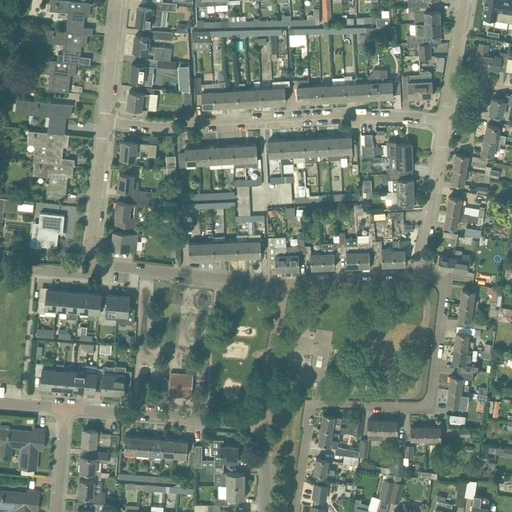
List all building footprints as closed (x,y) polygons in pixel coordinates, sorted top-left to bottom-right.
[(92,4),(92,3),(59,0),(49,0),(50,3),(50,9),(70,12),(69,24),(68,24),(68,31),(83,33),(83,32),(85,15),(84,15),(84,11),(89,12),(90,4),(92,4)] [(322,0),(323,9),(330,9),(329,0),(322,0)] [(485,0),(482,18),(495,20),(498,0),(485,0)] [(498,0),(495,20),(508,22),(511,0),(510,0),(498,0)] [(162,2),(152,1),(152,2),(153,2),(152,8),(138,7),(137,14),(136,24),(142,24),(143,27),(151,28),(151,25),(161,26),(163,10),(176,11),(177,2),(162,2)] [(428,5),(408,6),(408,11),(414,11),(414,23),(415,23),(440,22),(439,10),(429,11),(428,5)] [(319,8),(313,8),(314,19),(303,19),(304,24),(304,25),(316,24),(320,24),(319,8)] [(232,21),(228,21),(229,26),(241,26),(241,20),(241,16),(232,16),(232,21)] [(365,27),(365,33),(366,39),(366,45),(378,45),(378,39),(377,27),(377,17),(376,17),(377,27),(365,27)] [(377,27),(390,26),(390,17),(377,17),(377,27)] [(440,33),(440,22),(415,23),(415,34),(407,34),(408,44),(430,43),(430,35),(441,34),(441,33),(440,33)] [(176,32),(187,33),(188,24),(177,23),(176,32)] [(390,26),(377,27),(378,39),(378,33),(390,32),(390,26)] [(80,45),(81,41),(86,42),(87,33),(83,32),(83,33),(68,31),(47,28),(47,33),(47,40),(65,42),(64,54),(58,53),(57,60),(64,61),(76,62),(76,63),(80,63),(81,45),(80,45)] [(246,30),(246,36),(246,40),(248,40),(248,39),(258,39),(258,38),(258,29),(246,30)] [(258,29),(258,38),(258,35),(270,35),(270,29),(258,29)] [(173,31),(157,30),(156,38),(172,39),(173,31)] [(210,41),(210,31),(192,31),(193,49),(210,48),(210,41)] [(154,52),(153,59),(170,61),(172,48),(148,45),(149,37),(135,35),(133,51),(147,52),(154,52)] [(315,37),(307,38),(307,46),(307,52),(316,51),(315,37)] [(477,50),(474,68),(485,70),(485,68),(498,70),(501,70),(505,71),(507,62),(507,58),(508,53),(501,52),(500,57),(486,55),(488,44),(479,43),(478,51),(477,50)] [(418,45),(419,57),(431,57),(430,44),(418,45)] [(436,56),(436,59),(437,62),(436,70),(443,70),(445,62),(445,56),(436,56)] [(68,92),(70,74),(70,70),(75,71),(76,63),(76,62),(64,61),(57,60),(36,57),(35,62),(42,63),(41,68),(50,69),(48,89),(52,90),(68,92)] [(158,66),(158,71),(174,72),(175,62),(159,60),(158,66)] [(130,80),(140,81),(143,82),(143,84),(152,85),(154,66),(146,65),(132,63),(130,80)] [(181,76),(180,76),(181,90),(189,91),(187,65),(180,66),(181,76)] [(368,76),(368,82),(369,98),(381,97),(380,69),(372,70),(372,72),(368,76)] [(387,69),(380,69),(381,97),(393,96),(393,93),(400,93),(400,80),(392,80),(388,81),(387,69)] [(419,71),(420,75),(421,97),(432,96),(431,75),(432,73),(431,71),(428,70),(427,71),(419,71)] [(409,97),(421,97),(420,75),(402,76),(402,87),(408,87),(409,97)] [(362,76),(356,77),(357,98),(369,98),(368,82),(363,82),(362,76)] [(357,98),(356,77),(356,83),(344,83),(345,99),(357,98)] [(310,101),(309,79),(296,80),(298,102),(310,101)] [(219,83),(213,83),(213,90),(214,106),(226,106),(226,90),(225,81),(219,81),(219,83)] [(9,83),(7,93),(15,94),(15,93),(15,90),(16,84),(9,83)] [(333,84),(334,100),(345,99),(344,83),(333,84)] [(321,84),(309,85),(310,101),(321,100),(321,84)] [(321,84),(321,100),(334,100),(333,84),(321,84)] [(129,91),(127,107),(148,109),(150,93),(154,94),(154,88),(141,87),(140,92),(129,91)] [(261,88),(262,104),(274,103),(273,87),(261,88)] [(285,87),(273,87),(274,103),(286,102),(285,87)] [(250,104),(249,88),(237,89),(238,105),(250,104)] [(261,88),(249,88),(250,104),(262,104),(261,88)] [(226,90),(226,106),(238,105),(237,89),(226,90)] [(202,107),(214,106),(213,90),(201,91),(202,107)] [(183,91),(184,94),(184,104),(192,104),(191,92),(183,91)] [(492,98),(489,113),(502,116),(504,106),(504,104),(511,105),(511,94),(502,93),(500,99),(492,98)] [(17,99),(15,112),(29,114),(30,106),(38,107),(37,115),(51,116),(50,126),(49,126),(49,132),(49,133),(64,134),(66,116),(65,116),(65,112),(71,113),(72,104),(36,101),(17,99)] [(499,127),(497,126),(487,124),(484,139),(501,142),(504,143),(506,135),(497,134),(499,127)] [(28,130),(28,134),(29,134),(34,135),(33,140),(39,141),(39,145),(37,161),(45,162),(61,164),(62,157),(63,146),(62,146),(62,142),(68,143),(69,135),(69,134),(64,134),(49,133),(49,132),(47,132),(29,130),(28,130)] [(372,134),(364,135),(365,145),(362,145),(362,157),(374,156),(374,144),(373,144),(372,134)] [(351,135),(339,136),(341,158),(347,157),(346,152),(352,151),(351,135)] [(339,136),(328,137),(328,153),(329,160),(340,159),(340,158),(341,158),(339,136)] [(316,137),(304,138),(305,162),(317,161),(317,154),(316,154),(316,137)] [(316,154),(317,154),(328,153),(328,137),(316,137),(316,154)] [(304,138),(292,139),(293,155),(293,163),(305,162),(304,138)] [(268,140),(268,150),(269,156),(281,156),(280,139),(268,140)] [(280,139),(281,156),(293,155),(292,139),(280,139)] [(499,150),(501,142),(484,139),(481,153),(493,155),(494,149),(499,150)] [(121,158),(124,158),(123,163),(135,164),(136,159),(136,149),(148,150),(148,156),(156,156),(157,144),(122,141),(121,158)] [(387,156),(411,154),(411,143),(396,144),(395,141),(386,142),(387,156)] [(244,144),(233,145),(233,161),(234,161),(235,167),(246,166),(244,144)] [(257,160),(257,154),(256,144),(244,144),(246,166),(252,166),(252,160),(257,160)] [(233,145),(221,146),(222,162),(233,161),(233,145)] [(197,147),(198,163),(210,162),(209,146),(197,147)] [(221,146),(209,146),(210,162),(210,168),(222,168),(222,162),(221,146)] [(179,153),(179,164),(179,167),(186,167),(186,164),(198,163),(197,147),(185,148),(185,152),(179,153)] [(467,162),(468,156),(468,155),(456,153),(453,168),(470,170),(471,163),(467,162)] [(412,167),(411,154),(387,156),(387,157),(389,157),(390,167),(387,168),(388,174),(402,173),(401,167),(412,167)] [(33,161),(33,165),(39,165),(38,171),(50,172),(50,177),(47,197),(65,198),(68,176),(67,176),(67,173),(73,173),(73,166),(74,165),(61,164),(45,162),(37,161),(34,161),(33,161)] [(176,167),(167,167),(168,182),(169,182),(172,182),(176,182),(176,167)] [(469,178),(470,170),(453,168),(451,182),(463,184),(464,177),(469,178)] [(492,169),(490,177),(498,178),(499,175),(500,172),(500,171),(492,169)] [(119,173),(118,189),(132,191),(138,191),(137,197),(153,199),(154,192),(138,190),(139,182),(133,182),(133,175),(129,174),(119,173)] [(402,179),(402,173),(388,174),(382,174),(382,182),(388,182),(388,180),(392,180),(392,191),(413,190),(413,178),(402,179)] [(258,179),(246,180),(246,185),(249,185),(262,184),(261,175),(257,175),(258,179)] [(299,196),(295,196),(295,202),(307,202),(307,196),(307,190),(304,190),(299,191),(299,196)] [(392,191),(386,191),(387,198),(391,198),(391,203),(387,203),(387,209),(403,208),(403,202),(414,202),(413,190),(392,191)] [(363,192),(364,200),(375,200),(374,192),(363,192)] [(465,205),(460,204),(461,198),(449,196),(447,211),(464,213),(465,205)] [(137,203),(137,204),(159,206),(160,200),(153,199),(137,197),(137,203)] [(5,198),(4,210),(17,211),(18,199),(5,198)] [(116,201),(115,217),(116,217),(115,223),(135,225),(137,204),(137,203),(116,201)] [(211,202),(211,208),(212,214),(224,213),(223,208),(223,202),(211,202)] [(295,218),(294,207),(285,208),(286,219),(295,218)] [(447,211),(444,225),(454,227),(456,227),(457,221),(457,220),(468,222),(469,214),(464,213),(447,211)] [(40,215),(37,245),(41,245),(41,246),(50,247),(57,247),(57,245),(57,239),(57,237),(55,237),(55,234),(55,232),(56,232),(62,233),(64,218),(64,215),(40,212),(40,213),(40,215)] [(136,250),(138,228),(131,227),(130,233),(113,231),(112,248),(136,250)] [(466,227),(464,235),(472,236),(480,237),(481,229),(466,227)] [(358,251),(358,267),(370,266),(370,255),(376,255),(375,241),(374,231),(374,228),(369,228),(369,231),(369,242),(358,242),(357,242),(358,251)] [(299,258),(305,258),(305,246),(304,246),(303,231),(297,231),(298,245),(286,246),(287,270),(299,269),(299,258)] [(394,265),(393,241),(382,242),(381,231),(374,231),(375,241),(376,255),(381,255),(382,265),(394,265)] [(172,241),(171,241),(172,255),(180,255),(179,241),(178,241),(178,232),(171,232),(172,241)] [(322,253),(323,268),(335,267),(334,257),(340,256),(339,232),(339,242),(322,243),(322,253)] [(345,232),(339,232),(340,256),(346,256),(346,267),(358,267),(358,251),(358,245),(346,245),(346,238),(345,232)] [(480,237),(472,236),(471,244),(486,247),(487,238),(480,237)] [(268,237),(269,260),(275,259),(276,270),(287,270),(286,246),(275,247),(274,237),(268,237)] [(266,249),(265,239),(248,240),(249,256),(261,256),(261,250),(266,249)] [(225,257),(237,257),(237,240),(225,241),(225,257)] [(237,257),(249,256),(248,240),(237,240),(237,257)] [(201,258),(213,258),(213,241),(201,242),(201,258)] [(213,258),(225,257),(225,241),(213,241),(213,258)] [(393,241),(394,265),(406,264),(405,250),(406,250),(406,241),(393,241)] [(189,259),(201,258),(201,242),(189,242),(189,259)] [(311,268),(323,268),(322,253),(311,253),(310,246),(305,246),(305,258),(311,258),(311,268)] [(437,267),(452,269),(454,257),(454,254),(453,253),(448,252),(446,253),(446,256),(440,255),(437,267)] [(469,259),(454,257),(452,269),(467,271),(469,259)] [(487,293),(492,294),(490,308),(497,309),(499,294),(498,294),(499,288),(488,286),(487,293)] [(478,300),(473,300),(474,291),(462,289),(460,304),(477,306),(478,300)] [(39,300),(38,312),(40,312),(40,314),(55,316),(56,308),(57,291),(46,290),(45,300),(39,300)] [(68,291),(57,291),(56,308),(67,309),(68,291)] [(67,309),(66,317),(77,318),(78,310),(79,292),(68,291),(67,309)] [(90,293),(79,292),(78,310),(89,311),(90,293)] [(101,294),(90,293),(89,311),(99,312),(100,305),(101,294)] [(100,305),(99,312),(99,317),(116,318),(116,322),(118,296),(107,295),(106,305),(100,305)] [(118,296),(116,322),(133,324),(135,308),(129,307),(129,297),(130,297),(118,296)] [(458,319),(470,320),(471,314),(478,314),(479,307),(477,307),(477,306),(460,304),(458,319)] [(499,307),(497,320),(509,321),(510,315),(505,308),(499,307)] [(486,328),(487,320),(475,318),(474,327),(486,328)] [(37,328),(36,336),(53,337),(54,329),(37,328)] [(454,347),(473,349),(474,342),(468,341),(468,334),(456,332),(454,347)] [(473,349),(454,347),(453,354),(452,354),(451,355),(450,359),(451,361),(452,361),(452,362),(458,362),(457,369),(475,371),(475,372),(479,372),(480,363),(472,362),(473,349)] [(483,351),(483,358),(490,359),(491,352),(490,352),(484,351),(483,351)] [(51,387),(53,370),(42,369),(43,363),(36,363),(35,375),(41,376),(40,386),(51,387)] [(114,367),(112,393),(124,394),(124,393),(124,388),(130,388),(132,371),(125,370),(126,366),(114,365),(114,367)] [(103,368),(97,367),(96,373),(96,380),(102,381),(101,391),(112,393),(114,367),(103,366),(103,372),(103,368)] [(450,375),(449,390),(468,392),(469,385),(462,384),(462,378),(473,380),(475,371),(457,369),(456,376),(450,375)] [(64,370),(53,370),(51,387),(62,388),(64,370)] [(73,389),(74,371),(64,370),(62,388),(73,389)] [(85,372),(74,371),(73,389),(83,390),(85,372)] [(96,373),(85,372),(83,390),(95,391),(96,380),(96,373)] [(191,393),(192,378),(170,377),(169,392),(191,393)] [(479,386),(478,394),(484,394),(486,395),(487,387),(479,386)] [(449,390),(447,404),(459,406),(466,407),(468,392),(449,390)] [(484,395),(484,394),(478,394),(477,393),(476,400),(478,400),(480,403),(485,404),(486,395),(484,395)] [(323,413),(321,428),(340,431),(341,426),(341,424),(342,417),(334,416),(334,415),(323,413)] [(449,414),(449,421),(461,423),(464,423),(465,416),(449,414)] [(354,428),(353,434),(360,435),(362,421),(355,420),(354,428)] [(382,439),(383,420),(368,420),(368,432),(368,439),(382,439)] [(382,439),(390,439),(390,432),(397,433),(397,420),(383,420),(382,439)] [(20,467),(25,468),(35,469),(36,461),(35,461),(37,443),(43,444),(45,430),(33,429),(33,432),(9,430),(9,426),(0,425),(0,459),(11,460),(13,446),(22,447),(20,467)] [(425,439),(425,427),(411,427),(411,439),(425,439)] [(425,443),(440,444),(440,427),(425,427),(425,439),(425,443)] [(337,446),(338,439),(340,431),(321,428),(318,443),(330,445),(337,446)] [(103,444),(110,444),(110,442),(119,442),(119,435),(97,433),(97,430),(83,429),(82,444),(96,445),(96,439),(103,439),(103,444)] [(470,437),(471,429),(460,429),(460,437),(470,437)] [(125,435),(124,445),(124,452),(136,453),(138,436),(125,435)] [(150,437),(138,436),(136,453),(149,454),(148,459),(149,459),(150,437)] [(163,438),(150,437),(149,459),(154,459),(154,454),(161,455),(163,438)] [(175,439),(163,438),(161,455),(174,456),(175,439)] [(186,457),(187,450),(188,441),(175,439),(174,456),(186,457)] [(369,440),(361,439),(359,451),(359,456),(367,457),(369,440)] [(223,440),(211,440),(211,455),(214,455),(214,466),(223,466),(223,460),(238,460),(238,445),(224,445),(223,440)] [(408,457),(413,457),(414,445),(405,445),(405,458),(404,458),(404,465),(408,465),(408,457)] [(496,447),(495,454),(511,456),(511,448),(505,448),(496,447)] [(358,458),(359,456),(359,451),(345,448),(344,455),(358,458)] [(394,449),(394,466),(390,465),(390,467),(383,467),(382,472),(389,473),(393,473),(393,474),(401,474),(402,450),(394,449)] [(78,461),(77,468),(80,471),(88,472),(95,472),(95,471),(96,462),(107,462),(108,457),(117,457),(118,452),(95,450),(95,456),(81,455),(81,459),(78,461)] [(343,462),(357,465),(358,458),(344,455),(343,462)] [(329,460),(326,460),(316,458),(313,473),(326,475),(334,476),(335,469),(327,468),(329,460)] [(380,498),(390,501),(396,475),(389,473),(382,472),(374,471),(374,472),(377,472),(376,477),(385,479),(380,498)] [(222,473),(222,486),(226,486),(244,486),(244,473),(223,473),(222,473)] [(405,484),(400,483),(401,476),(396,475),(390,501),(400,504),(405,484)] [(78,495),(78,501),(91,502),(99,503),(104,503),(105,501),(105,492),(101,492),(102,481),(101,481),(101,477),(88,476),(88,480),(79,479),(78,495)] [(312,497),(325,499),(327,486),(324,486),(324,480),(316,479),(316,484),(314,484),(314,485),(313,497),(312,497)] [(457,496),(465,497),(468,480),(459,480),(457,496)] [(486,511),(487,510),(489,499),(481,496),(474,495),(476,481),(468,480),(465,497),(465,498),(473,499),(472,505),(470,511),(486,511)] [(511,492),(511,481),(498,481),(497,492),(511,492)] [(226,505),(238,505),(238,499),(244,499),(244,486),(226,486),(226,498),(226,499),(226,505)] [(0,491),(0,495),(3,496),(2,507),(17,508),(16,511),(30,511),(31,504),(38,505),(39,491),(29,490),(28,490),(28,494),(0,491)] [(435,510),(434,511),(450,511),(452,504),(445,502),(444,502),(441,501),(443,496),(437,495),(436,500),(438,501),(436,508),(435,508),(435,510)] [(350,511),(375,511),(368,510),(369,504),(361,502),(362,499),(352,498),(350,511)] [(75,501),(74,511),(77,511),(76,511),(98,511),(99,503),(91,502),(78,501),(75,501)]
